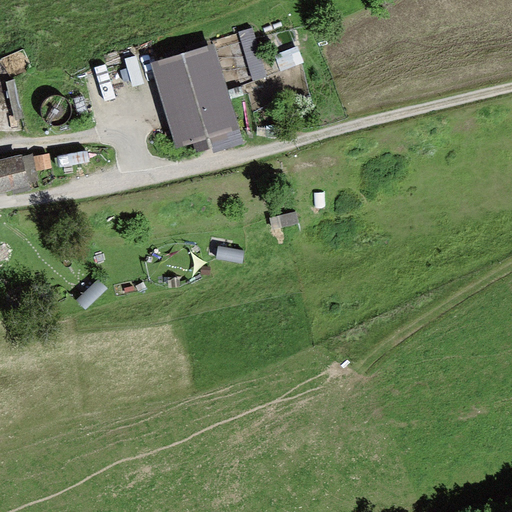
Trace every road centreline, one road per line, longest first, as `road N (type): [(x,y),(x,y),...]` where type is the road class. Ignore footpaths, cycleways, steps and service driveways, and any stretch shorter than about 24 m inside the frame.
road 1 (track): [(511,85),(291,142),(0,202)]
road 2 (track): [(511,268),(382,357),(306,439)]
